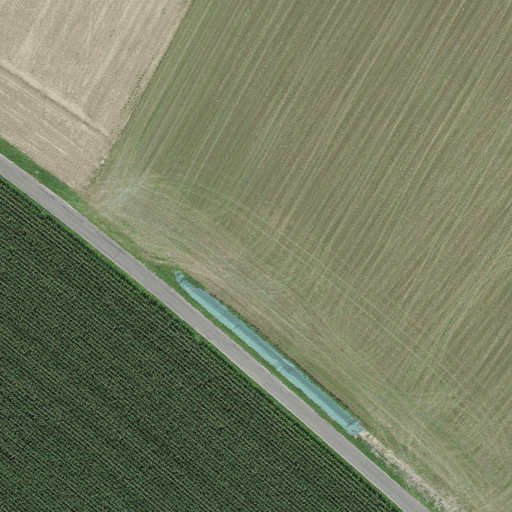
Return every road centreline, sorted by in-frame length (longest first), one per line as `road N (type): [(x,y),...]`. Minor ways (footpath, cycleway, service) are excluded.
road 1 (unclassified): [(0,163),(419,511)]
road 2 (track): [(511,0),(224,342)]
